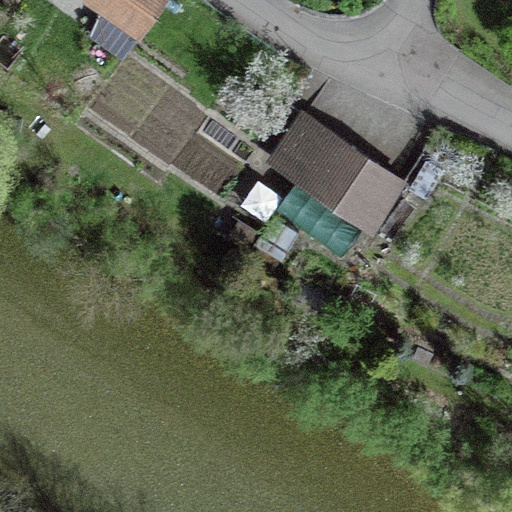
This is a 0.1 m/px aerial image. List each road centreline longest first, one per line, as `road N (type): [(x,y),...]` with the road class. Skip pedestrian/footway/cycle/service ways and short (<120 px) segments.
road 1 (residential): [(251,0),(317,38),(393,56)]
road 2 (residential): [(393,56),(511,120)]
